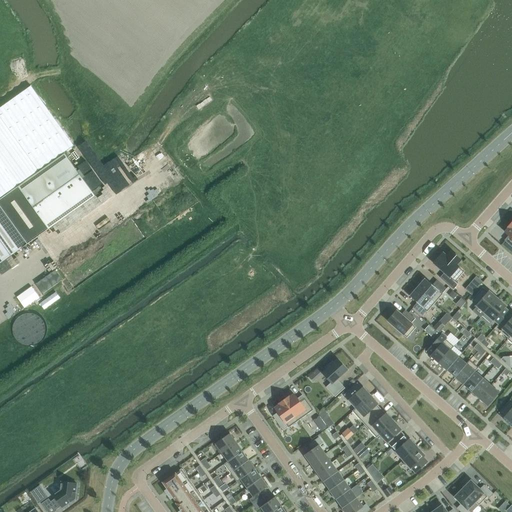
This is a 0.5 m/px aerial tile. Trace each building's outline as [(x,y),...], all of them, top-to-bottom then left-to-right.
[(33,87),(0,110),(0,200),(19,187),(65,153),(75,147),(33,87)] [(49,229),(96,196),(65,153),(19,187),(49,229)] [(161,155),(151,161),(156,170),(166,164),(161,155)] [(112,159),(103,165),(111,176),(120,170),(112,159)] [(0,263),(49,229),(19,187),(0,200),(0,263)] [(129,209),(118,217),(120,221),(131,213),(129,209)] [(443,253),(434,263),(445,273),(440,278),(454,289),(459,283),(456,281),(464,272),(456,265),(460,260),(451,252),(447,257),(443,253)] [(42,261),(27,272),(32,279),(47,268),(42,261)] [(62,280),(55,270),(36,284),(43,293),(62,280)] [(474,280),(480,285),(483,282),(476,277),(474,280)] [(425,279),(418,288),(435,303),(443,294),(447,289),(437,281),(433,285),(425,279)] [(17,297),(25,308),(39,297),(32,287),(17,297)] [(427,312),(435,303),(418,288),(410,296),(417,303),(413,308),(423,316),(427,312)] [(485,313),(498,298),(498,297),(497,299),(489,292),(488,293),(483,288),(472,301),(485,313)] [(0,297),(0,298),(4,303),(12,296),(8,291),(0,297)] [(457,295),(452,291),(449,295),(453,299),(457,295)] [(57,292),(41,303),(45,309),(61,298),(57,292)] [(485,313),(498,324),(509,312),(505,307),(506,306),(498,300),(499,298),(498,298),(485,313)] [(397,311),(388,321),(407,337),(416,328),(411,324),(415,319),(406,311),(401,315),(397,311)] [(457,312),(453,317),(456,321),(461,315),(457,312)] [(511,313),(509,312),(498,324),(511,335),(511,336),(511,334),(511,313)] [(452,317),(448,321),(453,326),(457,322),(452,317)] [(439,321),(433,328),(439,332),(444,326),(439,321)] [(442,332),(426,350),(431,355),(430,356),(439,363),(451,350),(454,347),(445,339),(447,337),(442,332)] [(482,334),(477,339),(481,343),(486,337),(482,334)] [(459,357),(451,350),(439,363),(447,370),(459,357)] [(459,357),(447,370),(455,378),(467,364),(459,357)] [(323,374),(332,383),(327,387),(335,397),(345,388),(337,379),(347,370),(338,360),(334,364),(333,362),(326,368),(327,370),(323,374)] [(455,378),(463,385),(475,371),(475,372),(478,368),(470,360),(467,364),(455,378)] [(483,378),(475,372),(475,371),(463,385),(471,392),(483,378)] [(479,399),(491,385),(483,378),(471,392),(479,399)] [(357,408),(371,395),(371,394),(370,395),(363,388),(362,388),(357,384),(345,395),(357,408)] [(491,385),(479,399),(488,406),(500,393),(491,385)] [(289,397),(284,400),(299,420),(313,410),(303,395),(298,399),(295,395),(290,398),(289,397)] [(357,408),(353,411),(365,424),(381,410),(377,405),(378,404),(371,396),(372,395),(371,395),(357,408)] [(289,427),(299,420),(284,400),(279,404),(280,405),(275,408),(278,413),(273,416),(283,430),(288,427),(289,427)] [(510,426),(511,427),(511,425),(511,401),(510,400),(499,413),(504,417),(504,418),(511,425),(510,426)] [(380,434),(395,421),(394,420),(393,421),(386,413),(385,414),(381,410),(365,424),(377,437),(380,434)] [(324,411),(319,415),(323,420),(328,417),(324,411)] [(392,447),(404,436),(400,431),(401,430),(394,422),(395,421),(380,434),(392,447)] [(323,422),(318,426),(322,431),(327,428),(323,422)] [(348,428),(342,434),(347,440),(351,437),(353,434),(349,429),(348,428)] [(222,453),(237,443),(230,433),(225,437),(225,436),(219,440),(220,441),(216,444),(222,453)] [(392,447),(403,460),(418,447),(418,446),(416,447),(409,439),(408,440),(404,436),(392,447)] [(222,453),(228,461),(228,462),(243,451),(237,443),(222,453)] [(304,455),(311,464),(325,454),(319,445),(304,455)] [(418,447),(403,460),(415,473),(428,462),(423,457),(424,456),(417,448),(419,447),(418,447)] [(249,460),(243,451),(228,462),(228,461),(224,464),(231,473),(249,460)] [(325,454),(311,464),(315,469),(317,472),(317,473),(332,463),(325,454)] [(497,458),(488,468),(495,475),(504,466),(497,458)] [(237,482),(241,480),(241,479),(255,469),(249,460),(231,473),(237,482)] [(324,482),(338,472),(332,463),(317,473),(324,482)] [(177,503),(177,504),(197,490),(189,480),(182,469),(163,482),(170,492),(168,493),(169,495),(170,496),(172,495),(177,503)] [(262,478),(255,469),(241,479),(241,480),(247,488),(262,478)] [(324,482),(330,491),(344,480),(338,472),(324,482)] [(380,472),(374,478),(377,483),(384,477),(380,472)] [(262,478),(247,488),(253,497),(249,499),(253,505),(264,498),(260,493),(268,487),(262,478)] [(350,489),(344,480),(330,491),(333,496),(335,498),(336,499),(350,489)] [(464,487),(463,489),(479,505),(487,497),(489,499),(494,494),(485,485),(480,489),(471,480),(470,482),(469,481),(463,487),(464,487)] [(62,482),(61,491),(54,495),(56,498),(51,502),(49,499),(42,504),(48,511),(54,511),(57,511),(56,510),(62,506),(63,508),(70,502),(71,503),(75,499),(76,493),(77,484),(62,482)] [(388,488),(382,492),(386,498),(392,494),(388,488)] [(336,499),(342,508),(357,498),(350,489),(336,499)] [(463,489),(454,497),(462,504),(457,509),(460,511),(471,511),(479,505),(463,489)] [(209,511),(211,511),(204,500),(197,490),(177,504),(182,511),(209,511)] [(264,498),(253,505),(257,510),(261,508),(264,511),(273,511),(282,506),(275,497),(267,503),(264,498)] [(356,511),(363,507),(357,498),(342,508),(345,511),(356,511)]
